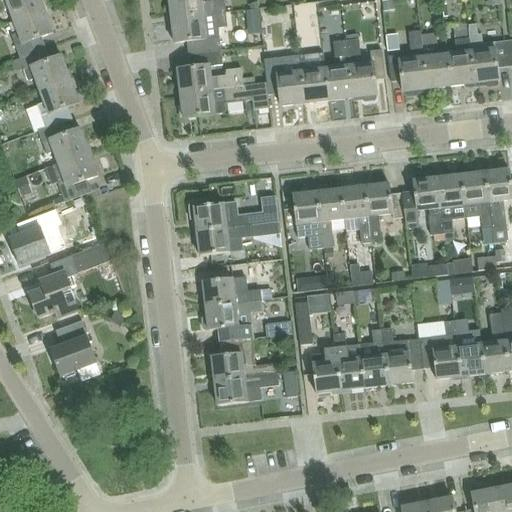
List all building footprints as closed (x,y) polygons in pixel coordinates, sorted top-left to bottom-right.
[(0,0),(0,7),(2,13),(9,10),(13,23),(44,11),(39,0),(0,0)] [(169,0),(172,20),(226,14),(224,0),(215,0),(214,0),(214,3),(202,4),(201,0),(169,0)] [(394,10),(392,1),(383,2),(384,12),(394,10)] [(20,61),(46,51),(41,39),(53,35),(44,11),(13,23),(18,35),(11,37),(20,61)] [(259,11),(249,12),(249,20),(259,19),(259,11)] [(226,14),(172,20),(174,45),(187,43),(188,57),(221,53),(218,29),(228,28),(226,14)] [(402,23),(389,24),(390,41),(403,40),(402,23)] [(477,26),(468,27),(469,31),(471,53),(475,85),(485,84),(485,87),(488,89),(496,88),(498,86),(498,82),(499,82),(498,70),(508,68),(505,43),(483,46),(482,36),(478,36),(477,26)] [(456,55),(447,56),(451,88),(465,86),(475,85),(471,53),(469,31),(454,33),(456,55)] [(400,57),(388,58),(391,83),(402,82),(403,94),(404,93),(405,97),(407,99),(416,97),(418,95),(418,92),(427,91),(423,58),(422,46),(421,37),(420,33),(409,34),(412,60),(400,61),(400,57)] [(436,35),(421,37),(422,46),(437,44),(436,35)] [(358,36),(345,37),(345,43),(346,43),(352,100),(361,99),(362,102),(364,103),(374,102),(375,100),(375,97),(376,97),(374,80),(385,79),(381,51),(369,52),(370,65),(362,66),(358,36)] [(329,103),(352,100),(346,43),(345,43),(333,44),(336,69),(325,70),(329,103)] [(39,93),(70,82),(61,58),(50,63),(46,51),(20,61),(28,83),(34,81),(39,93)] [(190,70),(176,72),(179,95),(243,87),(243,86),(242,80),(241,69),(225,71),(225,76),(210,78),(209,68),(223,66),(221,53),(188,57),(190,70)] [(447,56),(423,58),(427,91),(451,88),(447,56)] [(325,70),(317,71),(301,73),(305,105),(329,103),(325,70)] [(305,105),(301,73),(276,76),(280,108),(305,105)] [(46,131),(71,121),(67,110),(79,105),(70,82),(39,93),(44,106),(37,108),(46,131)] [(243,87),(179,95),(179,96),(182,120),(215,116),(223,115),(226,112),(225,103),(243,100),(243,102),(252,101),(254,111),(269,109),(266,85),(265,84),(255,85),(243,86),(243,87)] [(57,166),(88,155),(79,131),(68,135),(63,125),(71,121),(46,131),(38,134),(46,157),(53,154),(57,166)] [(88,155),(57,166),(44,171),(45,174),(39,176),(43,185),(49,183),(51,188),(57,186),(64,205),(90,195),(86,182),(97,178),(88,155)] [(509,172),(485,175),(492,235),(493,247),(506,245),(501,203),(511,201),(511,180),(510,181),(509,172)] [(444,236),(436,180),(426,182),(426,178),(423,175),(416,176),(413,179),(414,183),(412,183),(414,193),(402,194),(404,219),(406,230),(419,229),(417,213),(429,212),(430,218),(428,218),(431,237),(444,236)] [(492,235),(485,175),(461,177),(464,207),(478,206),(482,236),(492,235)] [(461,177),(436,180),(444,236),(454,234),(451,209),(464,207),(461,177)] [(25,178),(16,182),(21,198),(31,194),(25,178)] [(404,219),(402,194),(390,196),(389,186),(365,189),(371,244),(381,243),(380,217),(392,216),(393,220),(404,219)] [(362,245),(371,244),(365,189),(340,192),(344,221),(359,219),(362,245)] [(331,223),(344,221),(340,192),(316,194),(323,250),(334,248),(331,223)] [(292,197),(295,225),(297,240),(307,239),(308,252),(323,250),(316,194),(292,197)] [(237,219),(235,204),(206,208),(206,203),(192,204),(190,205),(189,207),(188,210),(190,221),(194,220),(196,234),(253,227),(252,217),(237,219)] [(50,228),(46,229),(42,218),(16,227),(21,239),(8,244),(18,269),(60,253),(50,228)] [(278,224),(253,227),(254,238),(279,235),(278,224)] [(254,238),(253,227),(196,234),(199,258),(229,254),(227,241),(254,238)] [(102,246),(72,257),(79,274),(111,262),(105,245),(102,246)] [(326,259),(333,258),(332,250),(325,251),(326,259)] [(504,251),(495,252),(496,264),(506,263),(504,251)] [(44,290),(29,295),(39,320),(55,314),(58,321),(79,313),(66,279),(79,274),(72,257),(53,265),(57,276),(53,277),(41,282),(44,290)] [(496,271),(497,271),(495,259),(477,261),(478,273),(496,271)] [(449,276),(471,273),(470,262),(448,265),(448,267),(449,276)] [(359,266),(350,267),(352,288),(373,285),(372,272),(360,274),(359,266)] [(427,266),(411,268),(413,282),(449,277),(449,276),(448,267),(428,269),(427,266)] [(393,283),(405,281),(404,274),(392,275),(393,283)] [(319,279),(312,285),(313,291),(320,290),(327,289),(326,278),(319,279)] [(260,291),(234,294),(232,280),(202,284),(205,308),(262,302),(260,291)] [(459,280),(450,282),(452,295),(461,294),(459,280)] [(271,290),(260,291),(262,302),(272,300),(271,290)] [(365,291),(353,293),(354,304),(354,305),(366,303),(365,291)] [(336,308),(353,306),(351,294),(335,296),(336,308)] [(263,312),(262,302),(205,308),(206,319),(203,319),(201,321),(202,330),(205,332),(208,331),(208,332),(252,327),(250,313),(263,312)] [(299,348),(313,346),(308,303),(294,304),(299,348)] [(511,309),(500,310),(509,373),(511,372),(511,309)] [(484,376),(509,373),(500,310),(501,317),(491,317),(495,344),(481,346),(484,376)] [(269,313),(270,324),(293,323),(292,312),(269,313)] [(484,376),(481,346),(469,347),(467,321),(453,323),(460,379),(484,376)] [(266,338),(291,336),(290,323),(265,326),(266,338)] [(436,382),(460,379),(453,323),(444,324),(445,337),(419,340),(422,371),(434,370),(436,382)] [(96,365),(97,365),(81,324),(55,334),(61,350),(50,354),(60,379),(76,373),(79,382),(99,374),(96,365)] [(422,371),(419,340),(393,342),(391,329),(382,331),(388,388),(412,385),(411,373),(422,371)] [(364,390),(388,388),(382,331),(371,332),(373,345),(359,347),(364,390)] [(346,348),(345,335),(334,336),(340,393),(364,390),(359,347),(346,348)] [(315,396),(340,393),(334,336),(332,336),(333,348),(324,349),(326,364),(312,366),(315,396)] [(214,383),(277,375),(276,365),(255,367),(252,339),(220,343),(221,358),(211,359),(214,383)] [(286,399),(298,398),(295,373),(283,374),(286,399)] [(277,375),(214,383),(217,408),(246,404),(245,391),(278,388),(277,375)] [(511,511),(511,486),(496,489),(500,511),(511,511)] [(500,511),(496,489),(470,494),(473,510),(464,511),(500,511)] [(454,511),(452,498),(426,503),(427,511),(454,511)] [(427,511),(426,503),(400,508),(401,511),(427,511)]
